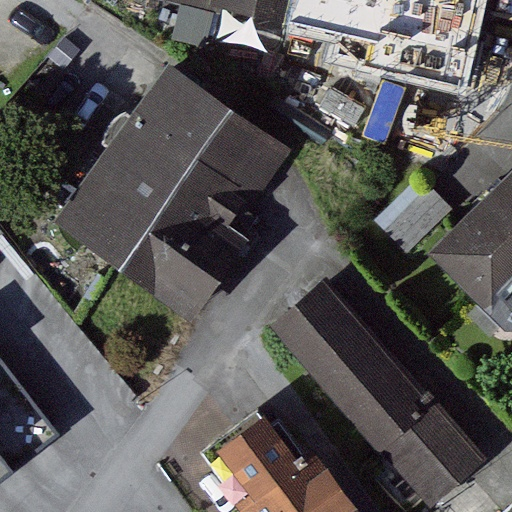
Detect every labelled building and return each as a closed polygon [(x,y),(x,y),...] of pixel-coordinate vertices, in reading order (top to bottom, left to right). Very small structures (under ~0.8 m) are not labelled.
[(156,0),(156,1),(288,32),(295,0),(156,0)] [(295,0),(288,32),(329,41),(325,59),(467,92),(488,0),(295,0)] [(174,191),(230,110),(164,65),(55,223),(120,269),(174,191)] [(230,110),(174,191),(235,233),(290,152),(230,110)] [(511,179),(435,252),(511,333),(511,179)] [(407,254),(451,211),(428,188),(384,230),(407,254)] [(249,243),(235,233),(174,191),(120,269),(196,320),(249,243)] [(479,462),(325,284),(270,332),(423,510),(479,462)] [(0,472),(55,430),(0,358),(0,472)] [(345,511),(274,410),(203,460),(240,511),(345,511)]
